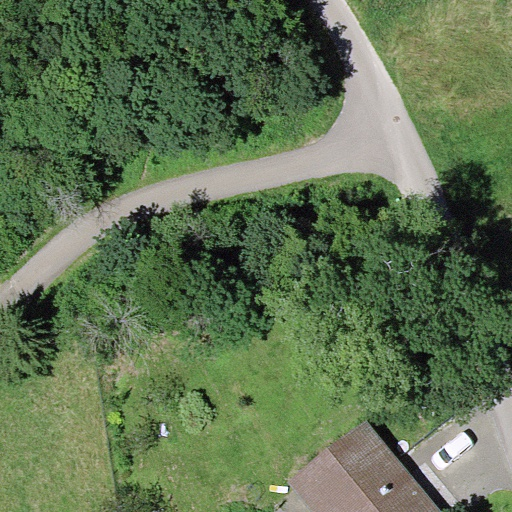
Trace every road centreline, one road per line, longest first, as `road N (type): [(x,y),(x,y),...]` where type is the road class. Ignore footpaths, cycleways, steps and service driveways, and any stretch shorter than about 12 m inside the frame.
road 1 (residential): [(0,311),(49,255),(150,198),(398,143)]
road 2 (residential): [(398,143),(511,404)]
road 3 (unclassified): [(398,143),(320,0)]
